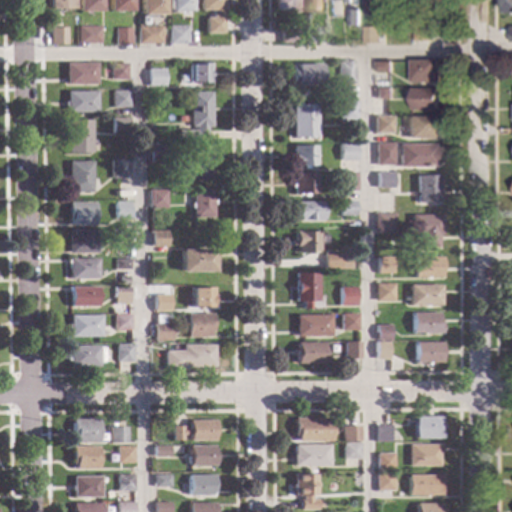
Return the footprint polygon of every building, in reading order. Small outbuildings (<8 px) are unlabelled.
[(69,0),(69,9),(43,8),(43,0),(69,0)] [(97,0),(97,11),(73,11),(73,0),(97,0)] [(127,0),(127,12),(104,11),(104,0),(127,0)] [(159,0),(159,16),(137,15),(137,0),(159,0)] [(186,0),(186,12),(166,12),(166,0),(186,0)] [(222,0),(222,10),(220,10),(219,32),(202,32),(203,18),(209,18),(209,11),(198,11),(198,0),(222,0)] [(297,0),(297,10),(272,10),(272,0),(297,0)] [(322,0),(323,13),(302,13),(301,0),(322,0)] [(383,0),(383,15),(365,15),(364,0),(383,0)] [(511,0),(511,13),(501,13),(501,0),(511,0)] [(360,26),(348,26),(348,10),(360,10),(360,26)] [(97,43),(75,43),(76,26),(97,26),(97,43)] [(158,44),(135,44),(135,26),(159,27),(158,44)] [(184,44),(167,44),(167,26),(185,26),(184,44)] [(430,41),(414,41),(414,34),(412,34),(412,28),(414,28),(414,26),(430,26),(430,41)] [(63,45),(47,45),(47,27),(64,28),(63,45)] [(379,44),(362,44),(362,27),(379,27),(379,44)] [(127,45),(112,45),(112,28),(128,29),(127,45)] [(294,43),(278,43),(278,28),(294,28),(294,43)] [(320,43),(303,43),(303,28),(320,28),(320,43)] [(353,85),(334,85),(334,61),(353,61),(353,85)] [(437,68),(439,68),(439,83),(410,83),(410,61),(437,61),(437,68)] [(390,72),(374,73),(373,62),(374,62),(390,62),(390,72)] [(92,84),(61,84),(61,63),(93,64),(92,84)] [(208,84),(187,83),(187,63),(208,63),(208,84)] [(123,81),(107,81),(107,64),(124,64),(123,81)] [(317,85),(288,85),(288,65),(317,65),(317,85)] [(161,86),(145,85),(146,69),(161,70),(161,86)] [(391,99),(374,99),(374,89),(374,88),(391,88),(391,99)] [(437,110),(411,110),(411,89),(437,89),(437,110)] [(92,113),(63,113),(63,91),(91,92),(92,92),(92,113)] [(126,108),(108,107),(109,91),(126,92),(126,108)] [(209,127),(204,127),(204,141),(176,141),(176,130),(186,131),(186,129),(193,130),(193,127),(187,127),(188,92),(209,93),(209,127)] [(354,122),(336,122),(336,102),(354,102),(354,122)] [(314,138),(290,138),(290,105),(314,105),(314,138)] [(390,133),(371,133),(371,117),(389,116),(390,133)] [(126,134),(109,134),(109,118),(126,118),(126,134)] [(439,138),(405,139),(405,118),(439,118),(439,138)] [(87,153),(64,153),(64,137),(66,137),(67,120),(88,120),(87,153)] [(353,161),(337,161),(337,144),(353,144),(353,161)] [(391,165),(372,165),(372,144),(391,144),(391,165)] [(164,164),(146,164),(146,145),(164,145),(164,164)] [(431,148),(439,148),(439,163),(431,163),(431,166),(396,166),(396,145),(432,145),(431,148)] [(313,166),(290,166),(290,146),(313,146),(313,166)] [(209,179),(187,179),(187,147),(210,147),(209,179)] [(124,179),(107,179),(107,160),(125,160),(124,179)] [(88,193),(63,192),(63,177),(64,177),(64,162),(88,162),(88,193)] [(354,191),(336,191),(336,172),(354,172),(354,191)] [(390,189),(373,189),(373,173),(390,173),(390,189)] [(314,194),(291,194),(291,174),(314,174),(314,194)] [(436,203),(414,203),(414,175),(436,175),(436,203)] [(209,218),(190,218),(190,189),(210,189),(209,218)] [(162,209),(145,209),(145,190),(161,190),(163,190),(162,209)] [(353,215),(337,215),(337,201),(353,201),(353,215)] [(90,226),(68,226),(68,220),(64,220),(65,202),(90,203),(90,226)] [(126,220),(111,220),(111,202),(126,202),(126,220)] [(318,211),(320,211),(320,221),(292,221),(292,211),(294,211),(294,202),(318,202),(318,211)] [(392,233),(371,233),(371,214),(392,214),(392,233)] [(440,236),(436,236),(436,249),(416,249),(416,235),(408,235),(408,216),(440,216),(440,236)] [(93,254),(64,253),(64,230),(93,231),(93,254)] [(163,247),(161,247),(161,255),(148,254),(148,230),(163,230),(163,247)] [(125,242),(108,241),(108,231),(125,231),(125,242)] [(313,253),(295,253),(295,246),(292,246),(292,232),(313,232),(313,253)] [(210,272),(176,272),(177,250),(210,251),(210,272)] [(337,258),(347,258),(347,268),(321,269),(321,254),(337,254),(337,258)] [(390,274),(374,274),(374,258),(374,257),(390,257),(390,274)] [(439,278),(411,278),(411,257),(439,257),(439,278)] [(93,279),(65,279),(66,259),(94,259),(93,279)] [(126,269),(112,269),(112,259),(126,259),(126,269)] [(312,301),(307,302),(307,309),(299,309),(299,302),(292,302),(292,273),(312,273),(312,301)] [(391,301),(372,301),(372,284),(391,284),(391,301)] [(438,306),(406,306),(406,285),(438,285),(438,306)] [(93,306),(66,306),(66,287),(93,288),(93,306)] [(166,311),(151,311),(151,295),(153,295),(154,287),(166,287),(166,311)] [(210,308),(187,308),(188,287),(190,287),(210,287),(210,308)] [(353,306),(336,306),(336,287),(353,287),(353,306)] [(126,299),(111,298),(111,288),(125,288),(126,288),(126,299)] [(97,338),(66,337),(67,314),(97,315),(97,338)] [(209,332),(207,332),(207,338),(184,338),(184,314),(210,314),(209,332)] [(354,330),(337,330),(337,314),(354,314),(354,330)] [(436,323),(439,323),(439,333),(408,333),(408,314),(435,314),(436,323)] [(127,329),(110,329),(110,315),(126,315),(128,315),(127,329)] [(327,337),(292,337),(292,316),(327,315),(327,337)] [(166,324),(168,324),(168,341),(151,341),(151,323),(152,323),(152,316),(167,316),(166,324)] [(387,341),(373,341),(373,325),(387,325),(387,341)] [(385,360),(373,360),(373,342),(385,342),(385,360)] [(320,364),(292,364),(292,343),(320,343),(320,364)] [(357,359),(341,359),(341,343),(357,343),(357,359)] [(439,364),(412,364),(412,343),(439,343),(439,364)] [(128,362),(112,362),(113,344),(128,344),(128,362)] [(210,367),(183,367),(183,371),(162,371),(162,351),(180,352),(180,345),(211,346),(210,367)] [(95,348),(102,348),(101,362),(95,362),(95,368),(65,367),(66,346),(95,347),(95,348)] [(440,439),(430,440),(430,438),(412,439),(412,417),(440,417),(440,439)] [(327,442),(293,442),(293,436),(291,436),(291,419),(327,418),(327,442)] [(95,443),(69,443),(69,419),(95,419),(95,443)] [(210,441),(185,441),(185,435),(179,435),(179,441),(168,441),(168,426),(179,426),(179,429),(185,429),(185,421),(210,421),(210,441)] [(387,443),(372,443),(371,425),(387,425),(387,443)] [(357,442),(339,442),(339,426),(357,426),(357,442)] [(123,443),(106,443),(106,427),(123,427),(123,443)] [(356,459),(339,460),(339,443),(356,443),(356,459)] [(325,467),(289,467),(289,455),(290,455),(290,445),(325,445),(325,467)] [(439,454),(437,454),(437,466),(406,466),(405,445),(439,445),(439,454)] [(131,464),(113,464),(113,446),(131,446),(131,464)] [(166,457),(150,457),(150,446),(166,446),(166,457)] [(210,466),(185,466),(185,446),(210,446),(210,466)] [(95,469),(72,469),(72,464),(69,464),(69,447),(95,447),(95,469)] [(390,471),(374,472),(373,454),(389,454),(390,471)] [(390,491),(373,491),(373,473),(390,473),(390,491)] [(131,491),(114,492),(114,475),(131,475),(131,491)] [(167,487),(151,487),(151,476),(167,475),(167,487)] [(211,492),(208,492),(208,496),(185,496),(185,475),(210,475),(211,492)] [(312,497),(308,497),(308,500),(313,500),(313,510),(296,510),(296,500),(298,500),(298,496),(290,496),(290,475),(312,475),(312,497)] [(439,495),(405,496),(404,475),(439,475),(439,495)] [(97,497),(70,498),(69,477),(97,477),(97,497)] [(70,511),(97,511),(98,503),(70,503),(70,511)] [(130,511),(114,511),(114,503),(130,503),(130,511)] [(167,511),(151,511),(151,503),(167,503),(167,511)] [(211,511),(185,511),(185,504),(211,503),(211,511)] [(440,511),(412,511),(412,503),(440,503),(440,511)]
